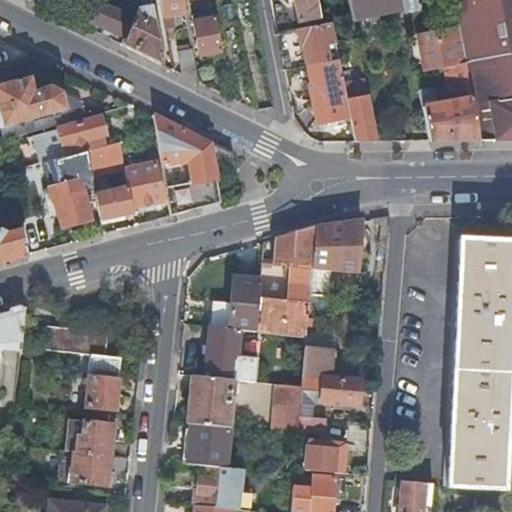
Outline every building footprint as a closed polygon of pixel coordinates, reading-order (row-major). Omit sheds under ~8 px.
[(185,9),(182,0),(160,0),(163,14),(164,24),(173,22),(172,12),(185,9)] [(294,0),(299,19),(320,15),(316,0),(294,0)] [(349,0),(353,17),(403,8),(401,0),(349,0)] [(402,0),(405,9),(420,7),(418,0),(402,0)] [(442,0),(446,18),(458,15),(454,0),(442,0)] [(511,0),(454,0),(458,15),(465,60),(479,137),(511,136),(511,0)] [(121,42),(161,61),(151,4),(135,7),(135,8),(129,6),(127,11),(107,2),(95,5),(90,19),(125,34),(121,42)] [(199,54),(219,50),(213,16),(202,18),(201,13),(192,15),(199,54)] [(335,39),(331,20),(297,27),(300,44),(303,44),(307,63),(328,59),(325,45),(328,41),(335,39)] [(428,138),(479,137),(465,60),(458,61),(454,38),(421,44),(425,68),(447,64),(449,73),(446,73),(450,99),(437,102),(434,84),(418,87),(428,138)] [(177,52),(181,71),(197,79),(192,50),(177,52)] [(345,91),(343,82),(342,74),(334,75),(331,73),(328,59),(307,63),(311,82),(308,83),(312,100),(346,93),(345,91)] [(0,81),(0,127),(2,138),(83,115),(79,99),(48,84),(34,88),(30,74),(0,81)] [(355,139),(377,139),(365,77),(343,82),(345,91),(346,93),(350,115),(355,139)] [(320,121),(350,115),(346,93),(312,100),(320,121)] [(208,141),(153,113),(156,129),(161,163),(188,158),(192,179),(164,185),(169,214),(220,201),(214,170),(208,141)] [(57,127),(15,139),(17,144),(19,155),(22,166),(38,162),(46,160),(65,154),(86,148),(98,145),(95,135),(104,132),(99,115),(57,127)] [(124,166),(119,139),(98,145),(86,148),(91,174),(124,166)] [(232,152),(208,141),(214,170),(235,165),(232,152)] [(22,166),(19,155),(17,144),(7,147),(8,154),(4,155),(8,170),(21,166),(22,166)] [(91,174),(86,148),(65,154),(46,160),(53,184),(46,186),(50,200),(53,199),(61,227),(91,218),(82,188),(93,185),(91,174)] [(154,161),(124,166),(128,186),(131,206),(162,200),(154,161)] [(40,171),(38,162),(22,166),(21,166),(23,175),(40,171)] [(114,215),(132,211),(131,206),(128,186),(94,193),(100,223),(115,220),(114,215)] [(382,269),(387,215),(372,218),(373,223),(380,224),(376,268),(382,269)] [(356,271),(360,220),(352,221),(313,228),(310,267),(328,269),(356,271)] [(0,260),(26,253),(20,228),(7,232),(0,228),(0,260)] [(257,299),(267,300),(265,334),(304,338),(308,293),(310,267),(313,228),(272,239),(262,241),(259,279),(257,299)] [(511,313),(511,292),(511,240),(459,238),(446,485),(503,488),(506,420),(511,313)] [(257,299),(259,279),(230,277),(225,330),(239,331),(254,333),(257,299)] [(23,307),(0,313),(0,384),(1,385),(0,393),(0,407),(13,409),(23,307)] [(73,329),(45,326),(42,350),(90,355),(106,357),(108,336),(106,335),(107,330),(100,330),(99,332),(83,330),(83,328),(73,327),(73,329)] [(203,377),(233,380),(253,382),(255,359),(237,358),(239,331),(225,330),(207,328),(203,377)] [(326,377),(328,351),(303,348),(300,387),(297,417),(310,418),(311,398),(334,400),(349,401),(357,402),(359,380),(326,377)] [(119,358),(106,357),(90,355),(84,407),(113,410),(119,358)] [(186,425),(191,425),(228,429),(233,380),(203,377),(191,376),(186,425)] [(296,435),(296,433),(297,417),(300,387),(275,385),(270,433),(296,435)] [(322,435),(324,419),(310,418),(297,417),(296,433),(322,435)] [(69,419),(66,451),(72,452),(108,456),(112,424),(69,419)] [(187,465),(199,466),(224,469),(228,429),(191,425),(187,465)] [(303,470),(335,472),(336,448),(321,447),(321,441),(306,440),(303,470)] [(108,456),(72,452),(69,482),(105,486),(108,456)] [(195,506),(244,511),(245,497),(233,496),(236,470),(224,469),(199,466),(195,506)] [(289,511),(330,511),(333,477),(307,475),(306,487),(291,486),(289,511)] [(432,483),(401,480),(398,511),(420,511),(422,505),(430,506),(432,483)] [(102,511),(103,508),(48,502),(47,511),(102,511)]
